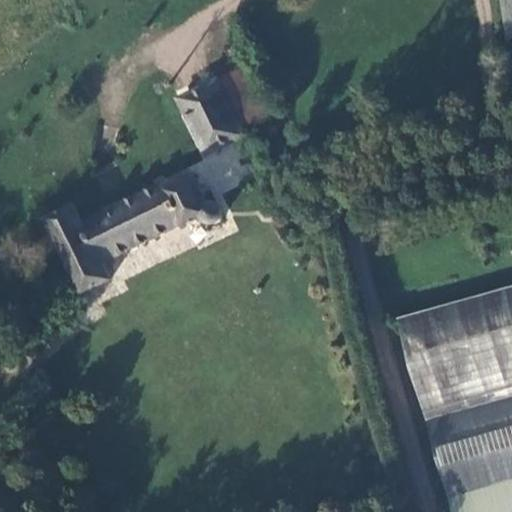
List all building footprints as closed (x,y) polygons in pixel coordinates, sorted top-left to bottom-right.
[(511,0),(498,0),(508,47),(511,46),(511,0)] [(250,65),(219,81),(242,125),(272,110),(250,65)] [(219,81),(186,98),(213,153),(245,136),(247,136),(242,125),(219,81)] [(93,224),(65,238),(100,311),(128,297),(121,281),(203,242),(204,246),(224,236),(225,237),(225,239),(228,240),(229,241),(230,241),(234,241),(235,241),(236,241),(237,240),(239,238),(242,234),(241,231),(240,228),(239,226),(237,225),(236,224),(234,223),(229,224),(228,224),(214,196),(188,208),(184,202),(101,242),(93,224)] [(511,511),(511,287),(400,320),(451,511),(511,511)]
